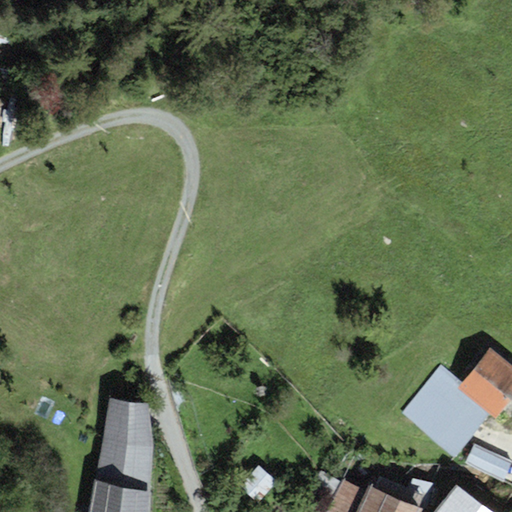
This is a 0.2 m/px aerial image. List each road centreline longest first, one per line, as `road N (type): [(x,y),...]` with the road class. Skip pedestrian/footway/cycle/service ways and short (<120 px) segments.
road 1 (track): [(0,139),(127,81),(174,92),(196,129),(198,201),(148,328)]
road 2 (residential): [(148,328),(177,465),(198,511)]
